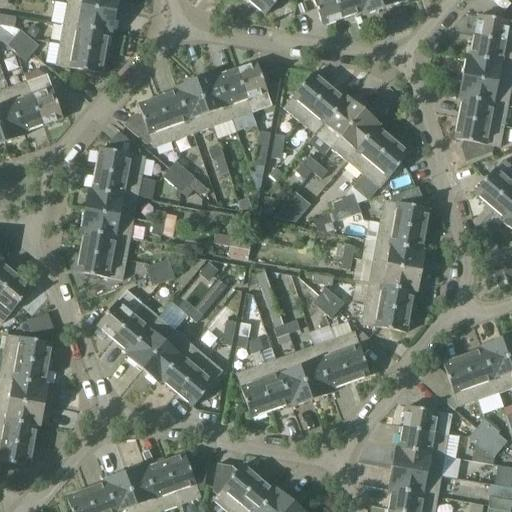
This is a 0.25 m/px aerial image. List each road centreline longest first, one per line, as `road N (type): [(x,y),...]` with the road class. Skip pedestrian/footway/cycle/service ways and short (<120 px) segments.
road 1 (residential): [(27,246),(48,161),(178,28)]
road 2 (residential): [(452,307),(466,259),(396,60)]
road 3 (residential): [(336,454),(313,459),(227,444),(197,428),(110,418)]
road 4 (residential): [(396,60),(178,28)]
road 5 (residential): [(110,418),(27,246)]
road 6 (residential): [(452,307),(336,454)]
road 7 (residential): [(24,511),(110,418)]
